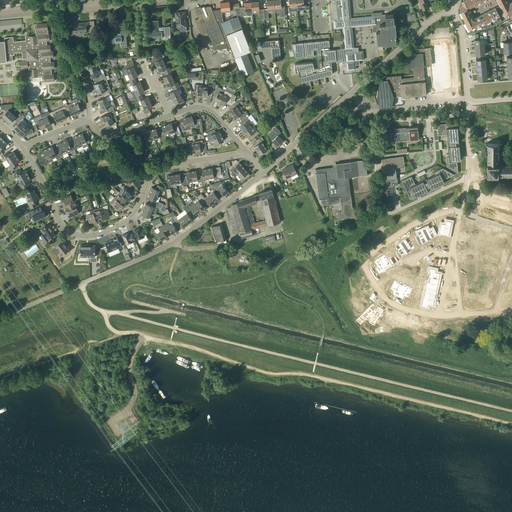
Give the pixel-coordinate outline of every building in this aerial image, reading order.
[(275,13),(274,8),(273,0),(266,1),(267,9),(263,9),(264,19),(269,19),(268,13),(275,13)] [(273,0),(274,8),(280,8),(280,12),(283,12),(283,7),(282,7),(280,0),(273,0)] [(291,7),(297,6),(296,0),(289,0),(290,7),(288,7),(289,11),(292,11),(291,7)] [(351,18),(350,12),(349,0),(331,0),(334,29),(343,28),(345,48),(330,50),(329,40),(295,43),(296,51),(294,51),(293,43),(291,44),(293,52),(295,58),(314,56),(313,50),(316,50),(317,55),(323,55),(324,61),(295,64),(296,73),(298,73),(301,82),(332,74),(331,61),(336,60),(336,62),(338,62),(342,61),(342,66),(347,66),(347,70),(356,69),(355,65),(360,65),(359,60),(363,60),(363,51),(358,52),(358,47),(354,48),(352,27),(379,24),(380,31),(376,32),(377,44),(383,43),(383,44),(396,43),(395,35),(396,35),(395,22),(394,22),(393,14),(387,15),(351,18)] [(304,5),(303,0),(296,0),(297,6),(302,5),(303,10),(306,10),(305,5),(304,5)] [(425,1),(427,0),(418,0),(423,10),(428,8),(425,1)] [(483,24),(485,29),(489,28),(492,26),(491,23),(486,25),(485,23),(494,19),(495,21),(493,22),(494,24),(494,25),(502,21),(500,18),(498,19),(497,17),(499,16),(495,8),(486,13),(474,19),(474,18),(470,11),(468,12),(468,11),(467,9),(468,9),(474,6),(470,0),(466,0),(461,2),(464,7),(460,9),(466,21),(465,22),(470,31),(472,30),(473,32),(476,31),(475,28),(477,27),(483,24)] [(501,8),(506,18),(511,14),(511,2),(508,4),(505,0),(497,0),(499,4),(500,6),(496,8),(498,10),(501,8)] [(222,16),(222,13),(231,11),(229,1),(220,2),(221,9),(213,11),(215,17),(222,16)] [(264,19),(263,9),(259,9),(258,1),(251,2),(252,14),(258,14),(259,14),(259,20),(264,19)] [(252,14),(251,2),(244,3),(244,7),(239,7),(234,8),(238,16),(244,16),(247,15),(252,14)] [(213,11),(211,6),(209,7),(207,7),(206,7),(205,7),(202,9),(202,7),(201,8),(201,7),(198,9),(197,8),(196,8),(197,9),(195,10),(197,14),(198,18),(195,20),(203,40),(210,37),(215,49),(215,52),(221,51),(221,49),(228,48),(225,41),(217,22),(215,17),(213,11)] [(185,16),(185,12),(186,12),(179,12),(177,12),(177,13),(175,13),(175,16),(173,16),(173,21),(174,34),(180,34),(179,32),(187,31),(186,27),(185,16)] [(223,22),(223,21),(222,16),(215,17),(217,22),(225,41),(228,48),(233,59),(235,58),(242,76),(254,71),(246,52),(251,50),(238,16),(232,18),(223,22)] [(149,21),(150,32),(149,32),(150,38),(162,37),(162,31),(159,31),(158,20),(149,21)] [(76,33),(80,33),(80,34),(87,33),(87,28),(90,28),(89,22),(79,23),(79,22),(75,23),(75,25),(74,25),(74,30),(75,30),(76,33)] [(28,40),(26,40),(11,42),(10,37),(4,38),(5,41),(0,41),(0,62),(13,61),(12,54),(14,54),(14,53),(22,52),(23,59),(25,58),(26,61),(21,61),(22,78),(29,78),(29,77),(42,76),(42,79),(44,78),(45,81),(54,80),(54,74),(51,74),(51,69),(55,68),(54,68),(54,62),(50,62),(50,58),(54,58),(54,57),(53,57),(53,51),(51,51),(50,45),(47,45),(46,41),(50,41),(50,40),(49,34),(48,34),(47,30),(48,30),(48,29),(47,29),(47,23),(34,24),(34,29),(35,29),(36,36),(27,37),(28,40)] [(128,35),(127,30),(121,31),(121,34),(118,34),(115,34),(115,33),(108,33),(109,37),(107,38),(107,39),(110,38),(110,43),(121,42),(122,48),(127,47),(126,35),(128,35)] [(261,48),(279,46),(278,40),(260,42),(261,48)] [(272,60),(280,59),(279,47),(271,48),(272,60)] [(451,47),(435,48),(439,95),(457,94),(451,47)] [(423,73),(433,72),(432,48),(416,49),(416,53),(405,54),(407,68),(413,68),(414,78),(401,79),(401,75),(386,77),(386,80),(379,81),(376,98),(380,108),(392,106),(394,97),(401,96),(401,97),(403,97),(403,96),(420,94),(420,95),(426,95),(423,73)] [(156,67),(165,64),(163,58),(159,60),(158,57),(153,59),(154,62),(155,62),(156,66),(156,67)] [(134,66),(133,62),(132,59),(126,61),(128,65),(125,66),(121,71),(124,76),(128,74),(137,71),(136,69),(135,70),(134,66)] [(101,69),(99,64),(98,65),(97,62),(91,64),(92,67),(87,69),(89,74),(98,70),(101,69)] [(165,72),(171,70),(169,67),(167,68),(165,64),(156,67),(157,68),(158,68),(159,72),(164,70),(165,72)] [(97,79),(105,76),(102,69),(98,71),(98,70),(89,74),(91,79),(96,77),(97,79)] [(164,82),(173,78),(171,74),(172,73),(171,70),(165,72),(166,75),(163,77),(165,81),(164,81),(164,82)] [(130,82),(136,80),(134,77),(138,76),(136,72),(137,72),(137,71),(128,74),(130,79),(129,80),(130,82)] [(95,89),(108,84),(109,84),(105,76),(97,79),(98,82),(93,84),(95,89)] [(173,88),(179,85),(178,83),(175,84),(173,78),(164,82),(165,83),(166,83),(167,87),(172,85),(173,88)] [(135,90),(143,86),(143,85),(142,85),(140,81),(137,83),(136,80),(130,82),(131,86),(132,85),(134,90),(135,90)] [(103,95),(111,91),(108,84),(95,89),(97,94),(102,92),(103,95)] [(202,96),(203,87),(197,87),(198,85),(194,84),(194,91),(197,91),(197,96),(202,96)] [(218,85),(215,84),(214,88),(216,89),(214,94),(216,96),(214,100),(219,103),(223,94),(225,90),(218,86),(218,85)] [(172,96),(171,97),(171,98),(180,94),(178,89),(180,88),(179,87),(179,85),(173,88),(175,90),(170,92),(172,96)] [(208,92),(211,92),(211,85),(208,85),(208,87),(203,87),(202,96),(208,96),(208,92)] [(135,99),(142,96),(141,93),(144,92),(143,88),(144,87),(143,86),(135,90),(134,90),(131,91),(133,97),(126,100),(128,102),(135,99)] [(113,100),(110,95),(112,94),(111,91),(103,95),(104,97),(98,100),(100,105),(113,100)] [(180,94),(171,98),(172,99),(173,99),(174,103),(178,101),(179,104),(185,102),(183,99),(182,99),(180,94)] [(223,94),(219,103),(224,105),(226,101),(229,102),(232,96),(229,95),(228,97),(223,94)] [(142,105),(151,101),(151,100),(150,101),(148,97),(143,99),(142,96),(135,99),(136,102),(138,101),(141,100),(142,105)] [(228,111),(230,113),(231,115),(241,108),(242,107),(239,106),(238,104),(244,98),(242,96),(240,98),(239,97),(234,101),(235,102),(231,105),(232,108),(228,111)] [(72,103),(77,114),(82,111),(80,107),(83,105),(80,99),(77,101),(76,99),(71,101),(72,103)] [(113,109),(116,108),(113,100),(100,105),(102,110),(106,108),(108,111),(113,108),(113,109)] [(151,101),(142,105),(145,110),(144,110),(145,114),(150,111),(149,108),(152,107),(151,103),(151,101)] [(77,114),(72,103),(67,105),(65,106),(67,112),(70,111),(72,116),(77,114)] [(8,110),(9,109),(10,109),(12,107),(12,104),(1,105),(1,109),(4,109),(6,111),(2,116),(6,120),(12,113),(8,110)] [(64,113),(67,112),(65,106),(57,109),(62,120),(67,118),(64,113)] [(117,116),(113,109),(113,108),(108,111),(109,113),(101,117),(103,121),(115,116),(116,117),(117,116)] [(247,117),(248,117),(249,116),(246,111),(244,112),(241,108),(231,115),(234,119),(239,116),(242,121),(247,117)] [(57,122),(62,120),(57,109),(49,113),(51,118),(52,119),(55,118),(57,122)] [(51,118),(49,113),(49,111),(41,115),(43,119),(46,127),(51,125),(49,119),(51,118)] [(17,121),(21,116),(19,114),(16,117),(12,113),(6,120),(10,124),(14,119),(17,121)] [(191,128),(196,127),(202,124),(201,118),(194,120),(192,115),(187,117),(191,128)] [(18,131),(25,125),(21,121),(23,118),(21,116),(17,121),(19,123),(14,128),(18,131)] [(118,121),(116,117),(115,116),(103,121),(105,126),(110,124),(111,127),(117,125),(116,122),(118,121)] [(46,127),(43,119),(38,121),(36,117),(33,118),(34,121),(36,124),(38,123),(41,129),(46,127)] [(186,130),(191,128),(187,117),(182,119),(184,124),(181,125),(183,131),(186,130)] [(244,133),(252,127),(254,126),(255,125),(252,121),(251,122),(248,117),(247,117),(242,121),(244,123),(239,126),(244,133)] [(170,136),(175,134),(178,133),(176,127),(173,128),(172,123),(166,125),(170,133),(170,136)] [(437,125),(437,129),(438,135),(447,135),(448,145),(459,144),(457,123),(437,125)] [(29,129),(25,125),(18,131),(22,135),(25,133),(27,135),(29,134),(30,134),(31,134),(33,132),(34,132),(32,128),(29,129)] [(165,135),(170,133),(166,125),(162,126),(163,131),(161,132),(164,141),(166,140),(165,135)] [(254,126),(252,127),(244,133),(248,137),(252,134),(254,136),(259,132),(254,126)] [(409,128),(408,128),(406,128),(406,127),(400,128),(401,141),(407,140),(407,139),(410,139),(410,140),(419,139),(418,126),(408,127),(409,128)] [(164,141),(161,132),(158,133),(156,128),(151,130),(154,139),(159,137),(160,140),(161,143),(164,142),(163,141),(164,141)] [(391,129),(389,129),(382,130),(383,142),(392,142),(392,141),(395,141),(401,141),(400,128),(394,129),(391,130),(391,129)] [(208,132),(209,135),(207,136),(209,141),(221,135),(219,130),(215,132),(214,129),(208,132)] [(149,141),(154,139),(151,130),(146,132),(148,137),(145,138),(147,144),(150,143),(149,141)] [(275,143),(278,146),(283,141),(273,130),(267,134),(275,143)] [(88,145),(87,144),(90,143),(88,137),(85,138),(83,133),(78,135),(83,148),(88,145)] [(83,148),(78,135),(73,137),(75,142),(72,143),(75,149),(82,146),(83,148)] [(209,141),(211,146),(213,145),(214,148),(220,145),(219,142),(224,140),(221,135),(209,141)] [(257,150),(265,145),(262,141),(264,140),(262,137),(256,141),(258,143),(254,146),(257,150)] [(68,140),(67,140),(67,139),(63,140),(64,141),(63,142),(68,152),(72,150),(75,149),(72,143),(70,144),(68,140)] [(199,141),(194,142),(196,153),(201,152),(200,147),(203,147),(202,140),(199,141)] [(63,155),(68,152),(63,142),(58,144),(60,148),(57,150),(61,158),(64,157),(63,155)] [(190,149),(191,154),(196,153),(194,142),(189,142),(186,143),(187,149),(190,149)] [(447,166),(451,169),(458,173),(457,161),(460,160),(459,144),(448,145),(449,157),(446,157),(447,166)] [(265,145),(257,150),(260,155),(264,152),(266,155),(271,151),(269,148),(267,149),(265,145)] [(511,153),(501,153),(501,145),(487,145),(487,154),(485,154),(485,155),(487,155),(487,157),(486,157),(486,162),(487,162),(487,164),(485,164),(485,165),(486,165),(486,167),(486,168),(487,168),(487,174),(485,174),(485,175),(487,175),(487,177),(488,177),(488,175),(493,175),(497,175),(497,176),(498,176),(498,175),(507,175),(507,176),(508,176),(508,175),(510,175),(510,176),(511,175),(511,153)] [(61,158),(57,150),(55,151),(52,146),(48,148),(52,159),(53,159),(57,157),(58,159),(61,158)] [(53,159),(52,159),(48,148),(43,151),(45,155),(38,158),(41,166),(48,162),(48,163),(53,161),(53,159)] [(4,165),(16,156),(13,151),(9,154),(7,152),(1,156),(4,161),(2,162),(4,165)] [(6,168),(8,166),(11,171),(18,167),(16,164),(20,161),(16,156),(4,165),(6,168)] [(382,159),(383,164),(384,164),(385,173),(384,173),(386,188),(392,187),(392,186),(398,185),(397,179),(395,168),(404,167),(403,156),(382,159)] [(347,177),(352,177),(367,175),(365,160),(350,162),(336,164),(336,167),(324,168),(325,172),(316,173),(317,173),(320,199),(319,199),(321,199),(322,205),(340,203),(341,212),(337,212),(338,219),(354,217),(351,195),(350,195),(348,179),(347,179),(347,177)] [(238,175),(245,169),(241,165),(239,162),(235,166),(230,170),(233,172),(234,171),(238,175)] [(287,178),(297,173),(293,164),(282,169),(287,178)] [(213,168),(207,169),(209,178),(213,178),(214,180),(217,179),(217,175),(221,174),(220,167),(216,168),(217,173),(213,173),(213,168)] [(425,180),(429,190),(444,183),(443,180),(454,175),(443,168),(434,172),(435,175),(425,180)] [(20,179),(28,175),(25,170),(21,172),(20,169),(13,173),(15,178),(18,177),(20,179)] [(203,175),(200,176),(201,182),(204,181),(204,179),(209,178),(207,169),(202,170),(203,175)] [(239,180),(241,183),(246,178),(244,176),(248,173),(245,169),(238,175),(241,178),(239,180)] [(196,171),(191,172),(193,181),(198,180),(198,182),(201,182),(200,176),(197,176),(196,171)] [(193,181),(191,172),(186,173),(187,178),(184,178),(185,184),(188,184),(188,181),(193,181)] [(176,184),(175,174),(166,176),(168,188),(172,187),(177,186),(176,184)] [(180,174),(175,174),(176,184),(181,183),(181,185),(185,184),(184,178),(180,179),(180,174)] [(26,182),(29,181),(31,180),(28,175),(20,179),(21,182),(17,184),(20,189),(28,185),(26,182)] [(410,199),(416,197),(429,190),(425,180),(415,184),(411,176),(402,181),(410,199)] [(214,187),(218,192),(220,190),(224,195),(228,192),(220,182),(211,184),(214,187)] [(160,190),(161,190),(162,191),(163,187),(157,184),(156,188),(152,187),(150,193),(158,196),(160,190)] [(214,187),(212,189),(211,189),(214,192),(209,195),(215,202),(219,199),(215,194),(218,192),(214,187)] [(127,199),(130,202),(132,199),(130,197),(132,195),(126,188),(123,191),(121,190),(119,192),(127,199)] [(28,210),(30,208),(37,206),(35,202),(39,200),(38,196),(37,196),(34,189),(26,192),(29,201),(28,202),(30,206),(27,208),(28,210)] [(280,222),(279,217),(272,189),(259,193),(266,220),(254,223),(251,210),(250,210),(249,205),(256,203),(257,201),(255,195),(231,205),(232,206),(227,208),(234,234),(239,233),(267,226),(280,222)] [(124,202),(127,199),(119,192),(115,197),(125,207),(127,204),(124,202)] [(158,196),(150,193),(148,198),(152,200),(151,202),(155,204),(162,206),(163,204),(156,201),(158,196)] [(76,199),(75,197),(72,197),(71,194),(62,197),(64,201),(62,202),(63,205),(76,199)] [(215,202),(209,195),(205,198),(202,194),(199,195),(203,201),(205,199),(210,205),(215,202)] [(201,202),(203,201),(199,195),(197,197),(197,198),(193,201),(200,211),(204,207),(201,202)] [(123,209),(125,207),(115,197),(110,203),(118,210),(121,208),(123,209)] [(69,210),(78,206),(76,199),(63,205),(64,208),(68,207),(69,210)] [(200,211),(193,201),(192,201),(185,206),(190,211),(192,210),(195,214),(200,211)] [(143,209),(151,212),(153,206),(146,203),(143,209)] [(78,206),(69,210),(68,210),(66,211),(67,214),(69,213),(71,217),(79,213),(78,210),(80,209),(78,206)] [(33,217),(35,221),(46,217),(44,212),(42,212),(40,207),(28,212),(31,218),(33,217)] [(100,208),(103,219),(104,221),(107,220),(106,218),(110,217),(107,208),(103,209),(103,207),(100,208)] [(103,219),(100,208),(93,210),(97,223),(100,222),(99,219),(102,218),(103,219)] [(149,217),(151,212),(143,209),(141,214),(145,216),(144,219),(150,221),(152,218),(149,217)] [(94,224),(97,223),(93,210),(90,211),(90,213),(87,214),(89,223),(93,222),(94,224)] [(184,227),(188,223),(183,216),(182,216),(180,213),(176,217),(175,215),(172,217),(173,219),(177,224),(180,222),(184,227)] [(193,220),(187,213),(182,216),(183,216),(188,223),(193,220)] [(450,233),(452,222),(447,221),(446,225),(442,224),(440,232),(450,233)] [(164,225),(167,231),(170,230),(173,234),(178,231),(173,223),(170,225),(169,222),(164,225)] [(45,243),(48,240),(49,241),(52,238),(51,237),(58,232),(55,234),(53,232),(54,231),(49,224),(46,226),(45,225),(41,228),(45,232),(40,236),(45,243)] [(216,244),(227,242),(223,224),(212,226),(216,244)] [(165,233),(167,231),(164,225),(159,228),(158,228),(155,230),(157,233),(158,233),(162,240),(167,237),(165,233)] [(423,230),(428,241),(437,236),(433,229),(429,231),(428,227),(423,230)] [(144,237),(143,235),(146,234),(144,229),(141,230),(140,228),(134,230),(138,240),(144,237)] [(428,241),(423,230),(418,232),(419,236),(416,237),(420,245),(428,241)] [(128,233),(122,235),(126,244),(132,242),(132,240),(135,239),(132,233),(129,235),(128,233)] [(119,243),(117,239),(116,234),(115,234),(117,239),(114,240),(114,239),(105,243),(107,246),(106,246),(108,251),(113,249),(113,250),(122,246),(120,242),(119,243)] [(275,241),(275,239),(274,235),(264,238),(265,243),(275,241)] [(60,252),(63,256),(67,252),(66,252),(69,249),(65,245),(66,243),(63,240),(55,246),(55,247),(52,249),(56,255),(60,252)] [(413,250),(415,248),(412,243),(410,245),(406,240),(401,243),(404,249),(406,252),(412,248),(413,250)] [(401,243),(396,247),(399,252),(396,254),(400,259),(402,257),(401,255),(406,252),(404,249),(401,243)] [(80,257),(90,256),(95,256),(95,247),(85,247),(85,246),(80,246),(80,257)] [(385,255),(380,259),(384,264),(386,267),(391,264),(392,265),(394,264),(392,259),(389,261),(385,255)] [(461,256),(462,268),(475,267),(473,255),(461,256)] [(495,256),(491,267),(503,272),(507,261),(495,256)] [(382,273),(381,271),(386,267),(384,264),(380,259),(375,262),(379,268),(376,270),(379,274),(382,273)] [(486,280),(499,284),(503,273),(490,268),(486,280)] [(430,272),(432,272),(431,277),(439,279),(440,274),(436,273),(436,270),(431,269),(430,272)] [(476,269),(462,270),(463,283),(477,283),(476,269)] [(361,288),(354,277),(338,289),(345,301),(361,288)] [(395,292),(393,296),(398,298),(403,287),(394,284),(391,291),(395,292)] [(409,298),(412,291),(403,287),(398,298),(403,300),(405,297),(409,298)] [(371,300),(364,290),(348,303),(349,303),(356,315),(371,300)] [(479,296),(465,298),(467,309),(480,307),(479,296)] [(490,296),(479,297),(481,307),(491,306),(490,296)] [(422,307),(428,308),(429,305),(434,306),(435,301),(426,299),(425,304),(423,303),(422,307)] [(511,305),(504,302),(501,311),(510,314),(511,308),(511,305)] [(381,313),(372,305),(358,320),(370,333),(381,313)] [(397,319),(386,316),(375,335),(390,340),(397,319)] [(413,324),(402,321),(396,341),(409,344),(413,324)] [(429,327),(419,325),(413,345),(425,348),(429,327)]
